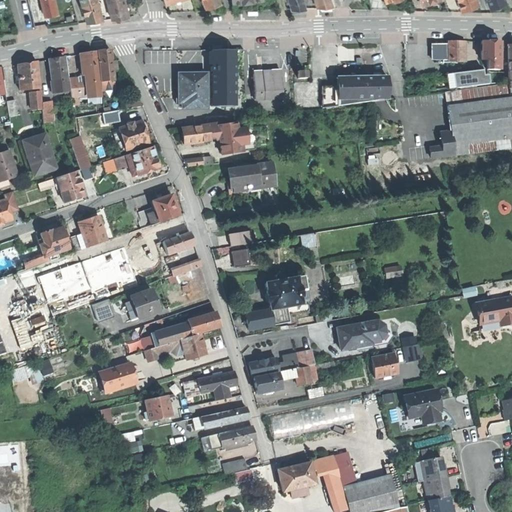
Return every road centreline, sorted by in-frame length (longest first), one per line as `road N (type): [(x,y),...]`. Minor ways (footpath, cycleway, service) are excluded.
road 1 (tertiary): [(511,27),(160,29)]
road 2 (residential): [(181,174),(266,464)]
road 3 (residential): [(181,174),(0,236)]
road 4 (residential): [(119,32),(181,174)]
road 5 (tertiary): [(119,32),(0,56)]
